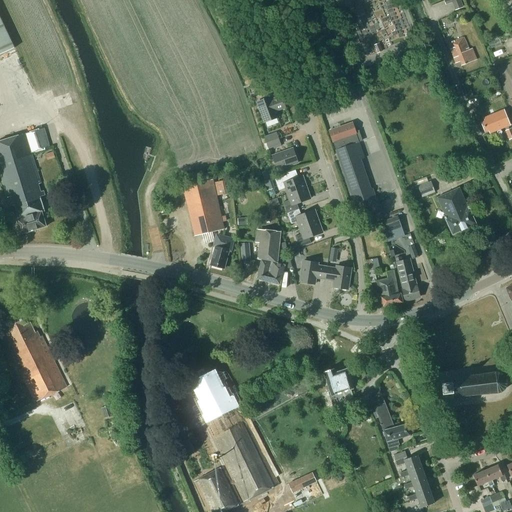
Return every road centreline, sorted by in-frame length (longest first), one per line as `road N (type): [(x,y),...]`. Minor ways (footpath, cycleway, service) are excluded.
road 1 (tertiary): [(0,254),(149,265),(360,320)]
road 2 (unknown): [(95,257),(60,139),(40,117),(12,114),(0,86)]
road 3 (residential): [(360,320),(356,241),(307,121)]
road 4 (residential): [(445,467),(414,384),(386,351),(380,322)]
road 5 (track): [(159,268),(148,192),(168,143)]
road 6 (tertiary): [(380,322),(492,280)]
